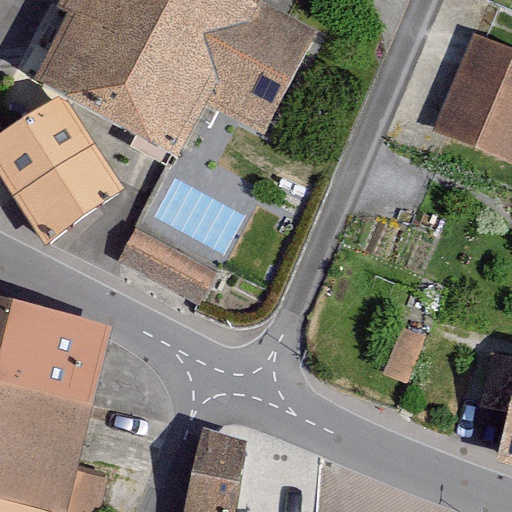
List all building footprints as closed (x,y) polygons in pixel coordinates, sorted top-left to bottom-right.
[(257,0),(97,0),(52,95),(173,153),(198,101),(279,139),(327,37),(256,3),(257,0)] [(511,60),(480,48),(441,144),(511,172),(511,60)] [(27,199),(96,160),(72,118),(3,157),(0,150),(0,175),(10,170),(27,199)] [(96,160),(27,199),(50,240),(119,200),(96,160)] [(201,298),(248,212),(172,172),(126,258),(201,298)] [(0,309),(0,401),(82,420),(101,332),(0,309)] [(422,345),(399,338),(387,377),(410,384),(422,345)] [(511,346),(497,343),(484,398),(506,403),(497,460),(511,464),(511,346)] [(82,420),(0,401),(0,460),(70,475),(82,420)] [(228,511),(240,443),(203,437),(190,511),(228,511)] [(0,511),(61,511),(70,475),(0,460),(0,511)]
